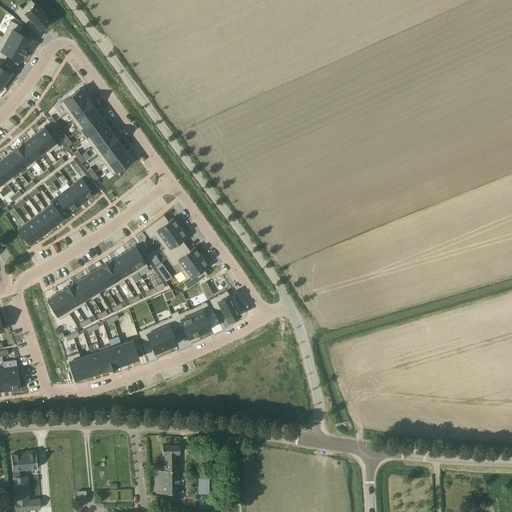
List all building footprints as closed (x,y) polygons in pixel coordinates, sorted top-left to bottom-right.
[(20,6),(14,11),(25,22),(30,18),(40,29),(49,20),(44,15),(45,14),(40,8),(39,9),(31,0),(30,0),(22,8),(20,6)] [(11,20),(2,37),(25,49),(31,38),(19,32),(22,26),(11,20)] [(2,37),(0,40),(0,57),(4,60),(8,53),(19,60),(25,49),(2,37)] [(0,57),(0,81),(2,83),(4,82),(5,83),(9,77),(8,76),(10,74),(0,65),(0,64),(4,60),(0,57)] [(79,88),(59,103),(67,112),(86,98),(86,97),(79,88)] [(86,98),(67,112),(73,121),(93,106),(93,107),(86,97),(86,98)] [(93,106),(73,121),(79,130),(99,115),(93,107),(93,106)] [(99,115),(79,130),(86,138),(105,124),(99,115)] [(105,124),(86,138),(92,147),(112,133),(112,132),(105,124)] [(44,126),(35,133),(48,150),(47,150),(49,152),(58,145),(44,126)] [(112,133),(92,147),(99,156),(118,141),(119,142),(119,141),(112,132),(112,133)] [(35,133),(28,138),(40,153),(39,153),(41,155),(47,150),(48,150),(35,133)] [(28,138),(22,143),(21,143),(33,158),(39,153),(40,153),(28,138)] [(118,141),(99,156),(105,165),(125,150),(119,142),(118,141)] [(21,142),(12,149),(12,150),(13,150),(27,169),(36,162),(33,158),(21,143),(22,143),(21,142)] [(12,150),(6,155),(21,174),(27,169),(13,150),(12,150)] [(125,150),(105,165),(112,174),(132,160),(125,150)] [(6,155),(0,159),(0,160),(14,179),(21,174),(6,155)] [(0,160),(0,174),(4,180),(7,184),(14,179),(0,160)] [(76,163),(72,166),(77,173),(77,172),(80,176),(84,173),(76,163)] [(54,174),(48,178),(51,182),(57,178),(54,174)] [(81,178),(71,186),(82,202),(93,194),(81,178)] [(71,186),(60,194),(72,209),(82,202),(71,186)] [(60,194),(50,201),(51,202),(62,217),(63,217),(72,209),(60,194)] [(51,202),(44,207),(56,223),(63,217),(62,217),(51,202)] [(44,207),(38,212),(49,228),(56,223),(44,207)] [(38,212),(31,217),(43,233),(49,228),(38,212)] [(164,215),(144,229),(150,238),(154,234),(159,241),(179,226),(172,217),(168,221),(164,215)] [(31,217),(25,222),(36,238),(43,233),(31,217)] [(25,223),(17,228),(29,243),(36,238),(25,223)] [(179,226),(159,241),(164,248),(162,250),(167,258),(185,244),(181,239),(186,236),(179,226)] [(185,244),(167,258),(173,265),(176,264),(181,270),(201,256),(194,246),(189,250),(185,244)] [(135,245),(125,251),(138,271),(147,265),(135,245)] [(125,251),(118,255),(130,276),(138,271),(125,251)] [(147,255),(155,267),(160,263),(152,252),(147,255)] [(111,259),(111,260),(123,280),(130,276),(118,255),(111,259)] [(201,256),(181,270),(186,277),(181,280),(187,289),(207,274),(203,268),(207,265),(201,256)] [(111,259),(101,265),(102,265),(114,286),(123,280),(111,260),(111,259)] [(161,263),(156,267),(160,274),(166,270),(161,263)] [(101,265),(94,270),(106,288),(105,288),(106,290),(114,286),(102,265),(101,265)] [(94,270),(87,274),(98,292),(99,292),(105,288),(106,288),(94,270)] [(87,274),(80,278),(91,297),(92,299),(100,294),(99,292),(98,292),(87,274)] [(73,282),(73,283),(84,301),(91,297),(80,278),(73,282)] [(73,282),(63,288),(64,288),(76,309),(86,303),(84,301),(73,283),(73,282)] [(206,282),(201,285),(207,297),(212,294),(206,282)] [(63,288),(56,293),(69,313),(76,309),(64,288),(63,288)] [(215,296),(209,299),(215,311),(221,308),(228,321),(239,315),(236,308),(237,307),(233,301),(232,301),(227,290),(215,296)] [(56,293),(47,298),(59,319),(69,313),(56,293)] [(200,304),(189,309),(199,333),(201,332),(201,333),(209,330),(208,329),(210,328),(205,316),(211,313),(206,302),(200,304)] [(177,310),(170,313),(172,316),(177,328),(183,326),(188,338),(199,333),(189,309),(178,313),(177,310)] [(166,319),(155,323),(166,348),(167,347),(168,348),(175,345),(174,344),(177,343),(171,331),(177,328),(172,316),(166,319)] [(144,328),(138,331),(143,343),(149,340),(154,352),(166,348),(155,323),(144,328)] [(132,339),(120,343),(127,362),(138,358),(132,339)] [(111,347),(110,347),(116,365),(117,365),(127,362),(120,343),(111,347)] [(110,344),(99,348),(100,350),(106,369),(117,366),(117,365),(116,365),(110,347),(111,347),(110,344)] [(100,350),(90,353),(96,372),(106,369),(100,350)] [(78,352),(67,356),(74,379),(86,376),(79,357),(80,357),(78,352)] [(80,357),(79,357),(86,376),(96,372),(90,353),(80,357)] [(17,366),(3,368),(6,390),(19,389),(17,366)] [(179,453),(179,444),(162,445),(162,453),(163,453),(163,465),(154,465),(155,493),(179,493),(178,453),(179,453)] [(25,453),(11,454),(12,470),(13,477),(15,501),(14,501),(15,511),(40,508),(39,499),(28,500),(26,476),(19,477),(18,469),(37,468),(36,450),(25,451),(25,453)] [(86,491),(77,491),(77,504),(86,503),(86,491)] [(8,511),(8,500),(0,500),(0,511),(8,511)]
